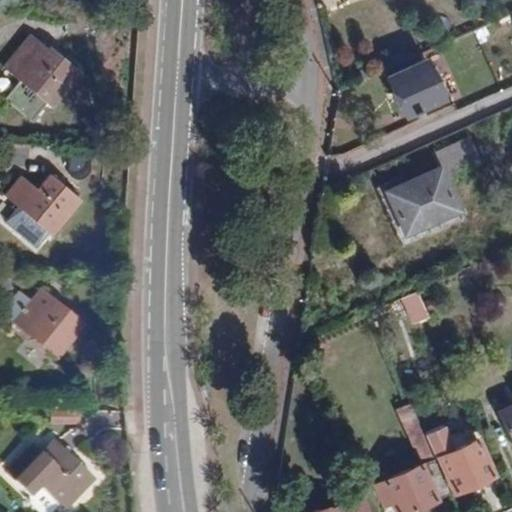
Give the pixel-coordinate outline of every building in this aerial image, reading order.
[(469,30),(492,80),(498,77),(493,68),(502,63),(511,84),(511,31),(492,40),(484,24),(469,30)] [(469,30),(439,44),(463,94),(492,80),(469,30)] [(2,68),(49,109),(78,74),(49,48),(46,51),(29,36),(2,68)] [(424,57),(386,74),(402,112),(442,94),(424,57)] [(432,148),(440,171),(475,160),(468,137),(432,148)] [(372,187),(398,244),(459,217),(432,160),(372,187)] [(5,199),(51,236),(80,201),(49,176),(36,191),(21,179),(5,199)] [(0,290),(8,288),(3,273),(0,274),(0,290)] [(410,322),(426,316),(414,290),(394,299),(396,305),(402,302),(410,322)] [(15,324),(56,359),(83,326),(57,303),(46,316),(31,304),(15,324)] [(402,511),(449,491),(432,454),(422,433),(408,401),(395,407),(419,460),(373,482),(382,501),(389,498),(396,511),(402,511)] [(511,402),(498,409),(511,438),(511,402)] [(440,425),(422,433),(432,454),(436,453),(453,489),(490,472),(474,436),(451,446),(440,425)] [(68,453),(54,439),(41,452),(33,444),(4,473),(35,501),(35,509),(38,511),(61,511),(65,509),(94,476),(68,453)] [(372,511),(367,499),(349,506),(346,499),(321,510),(318,504),(302,511),(372,511)]
